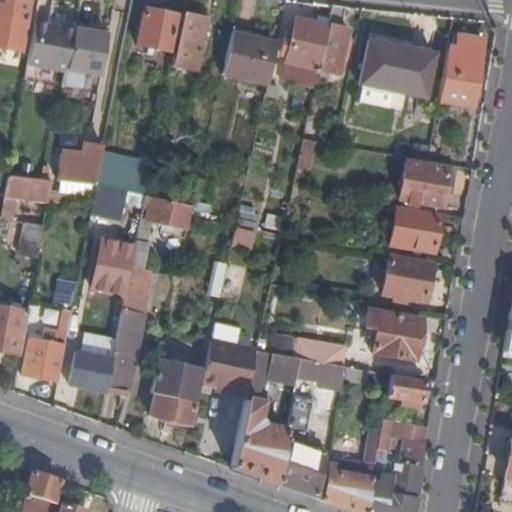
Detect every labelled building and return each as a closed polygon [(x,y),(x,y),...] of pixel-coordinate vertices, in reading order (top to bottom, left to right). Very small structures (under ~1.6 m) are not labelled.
[(0,0),(0,42),(6,44),(9,31),(23,33),(30,1),(25,0),(0,0)] [(340,26),(345,7),(332,5),(328,26),(319,69),(318,72),(337,76),(339,67),(343,68),(347,52),(343,50),(348,28),(340,26)] [(146,47),(152,48),(168,52),(175,15),(143,9),(135,45),(146,47)] [(189,15),(181,13),(171,66),(196,70),(205,25),(187,21),(189,15)] [(207,18),(189,15),(187,21),(205,25),(207,18)] [(286,63),(319,69),(328,26),(295,20),(286,63)] [(34,23),(26,64),(66,71),(73,30),(34,23)] [(73,28),(66,70),(99,76),(106,34),(73,28)] [(268,84),(276,46),(230,34),(222,75),(268,84)] [(361,82),(391,89),(422,95),(431,53),(368,38),(358,81),(361,82)] [(458,52),(447,49),(438,100),(469,106),(481,44),(460,40),(458,52)] [(314,88),(318,72),(319,69),(286,63),(281,80),(314,88)] [(389,103),(391,89),(361,82),(358,96),(389,103)] [(323,128),(313,125),(311,136),(321,138),(323,128)] [(311,160),(314,143),(303,142),(300,157),(311,160)] [(62,153),(57,180),(57,182),(94,186),(94,185),(102,152),(103,147),(86,144),(83,157),(62,153)] [(426,162),(432,163),(435,147),(429,145),(426,162)] [(130,158),(102,152),(94,185),(125,193),(128,193),(132,172),(127,171),(130,158)] [(132,172),(128,193),(145,197),(152,163),(130,158),(127,171),(132,172)] [(448,170),(407,163),(400,201),(441,208),(448,170)] [(51,181),(6,175),(6,179),(5,185),(0,212),(0,216),(12,218),(17,197),(33,198),(25,241),(29,243),(27,255),(37,256),(46,206),(49,192),(51,181)] [(125,193),(94,185),(94,186),(93,197),(90,214),(121,219),(125,193)] [(298,200),(300,191),(299,190),(293,190),(290,199),(298,200)] [(72,194),(49,192),(46,206),(69,208),(72,194)] [(151,198),(145,197),(141,218),(147,219),(151,198)] [(153,220),(187,228),(189,217),(191,211),(191,207),(151,198),(147,219),(153,220)] [(192,205),(191,207),(191,211),(206,215),(207,208),(192,205)] [(443,219),(399,211),(391,248),(435,256),(443,219)] [(151,228),(153,220),(147,219),(141,218),(139,226),(151,228)] [(151,228),(139,226),(135,247),(130,269),(142,272),(151,228)] [(253,252),(257,232),(237,228),(232,248),(253,252)] [(130,269),(135,247),(103,241),(94,287),(125,293),(130,269)] [(431,266),(390,259),(383,296),(393,298),(393,304),(405,306),(406,301),(425,304),(431,266)] [(220,299),(227,268),(218,266),(211,296),(220,299)] [(75,305),(78,282),(55,280),(52,303),(75,305)] [(144,299),(124,295),(121,312),(141,317),(144,299)] [(0,306),(0,349),(19,353),(25,323),(26,316),(27,312),(0,306)] [(511,310),(510,310),(502,355),(511,356),(511,310)] [(22,375),(58,383),(71,311),(65,311),(64,316),(62,316),(56,345),(28,340),(22,375)] [(378,325),(380,313),(370,311),(368,323),(378,325)] [(111,360),(105,388),(127,393),(143,317),(141,317),(121,312),(111,360)] [(421,321),(380,313),(378,325),(373,353),(415,360),(421,321)] [(26,316),(25,323),(36,324),(38,318),(26,316)] [(236,349),(240,331),(214,326),(210,344),(236,349)] [(225,392),(246,396),(256,352),(236,349),(210,344),(209,348),(206,364),(203,373),(202,381),(226,387),(225,392)] [(316,348),(314,362),(342,367),(345,353),(316,348)] [(246,396),(231,467),(277,484),(286,441),(287,432),(262,428),(257,422),(267,378),(296,384),(297,378),(301,361),(256,352),(246,396)] [(69,386),(104,393),(105,388),(111,360),(75,353),(69,386)] [(314,362),(301,361),(297,378),(326,383),(325,389),(342,392),(344,382),(346,368),(342,367),(314,362)] [(156,397),(152,417),(192,425),(197,403),(202,381),(203,373),(159,364),(153,397),(156,397)] [(346,368),(344,382),(366,386),(368,372),(346,368)] [(421,403),(425,382),(391,376),(388,398),(421,403)] [(288,427),(300,429),(305,398),(294,395),(288,427)] [(392,437),(395,422),(383,420),(381,432),(379,446),(390,447),(392,437)] [(404,438),(426,441),(428,427),(395,422),(392,437),(404,439),(404,438)] [(287,432),(286,441),(297,444),(300,429),(288,427),(287,432)] [(379,446),(381,432),(370,430),(367,449),(378,451),(379,446)] [(372,485),(366,511),(413,511),(426,441),(404,438),(404,439),(398,465),(394,464),(391,478),(379,476),(378,486),(372,485)] [(286,441),(277,484),(317,498),(325,449),(319,447),(318,451),(297,444),(286,441)] [(365,464),(375,466),(378,451),(367,449),(365,464)] [(330,459),(329,465),(337,466),(336,474),(373,480),(375,466),(365,464),(340,460),(330,459)] [(60,481),(31,471),(19,511),(41,511),(46,498),(54,501),(60,481)]
